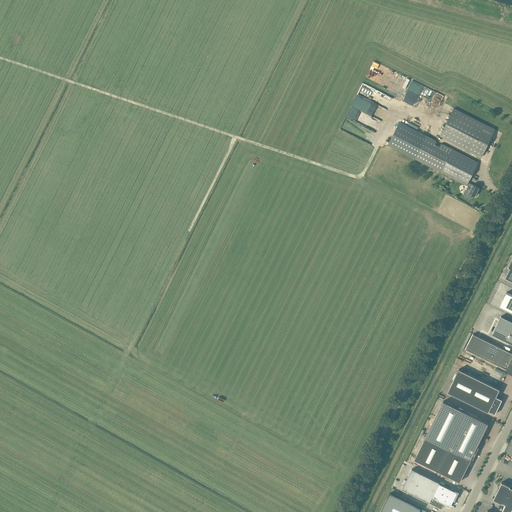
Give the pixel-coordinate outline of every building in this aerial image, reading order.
[(350,107),(340,129),(364,140),(371,126),(368,125),(370,119),(367,118),(369,114),(366,113),(364,116),(359,113),(360,112),(350,107)] [(496,129),(454,108),(440,136),(482,157),(496,129)] [(415,159),(427,135),(400,121),(388,145),(415,159)] [(437,141),(436,140),(427,135),(415,159),(441,172),(467,185),(469,182),(479,162),(442,143),(440,143),(439,146),(435,144),(437,141)] [(469,182),(467,185),(472,187),(470,189),(466,190),(465,193),(466,196),(469,198),(472,198),(473,195),(475,196),(479,187),(473,184),(469,182)] [(511,294),(506,292),(506,293),(507,293),(502,304),(511,309),(511,294)] [(511,321),(501,316),(492,334),(511,343),(511,321)] [(475,335),(473,333),(465,349),(510,371),(511,371),(511,352),(511,353),(506,350),(507,350),(480,337),(475,335)] [(500,389),(459,369),(448,392),(488,412),(489,411),(495,414),(502,399),(496,396),(500,389)] [(488,423),(466,412),(443,401),(415,459),(460,481),(471,458),(473,459),(479,446),(477,446),(488,423)] [(415,447),(418,449),(424,436),(422,434),(415,447)] [(440,482),(412,468),(402,488),(442,508),(444,503),(450,506),(454,499),(454,500),(455,500),(459,492),(455,490),(455,491),(439,483),(440,482)] [(510,486),(502,482),(499,487),(500,487),(499,488),(498,488),(496,492),(497,492),(494,499),(498,501),(502,503),(502,502),(506,504),(502,511),(504,511),(511,511),(511,488),(510,487),(510,486)] [(421,508),(390,492),(380,511),(420,511),(419,511),(421,508)]
